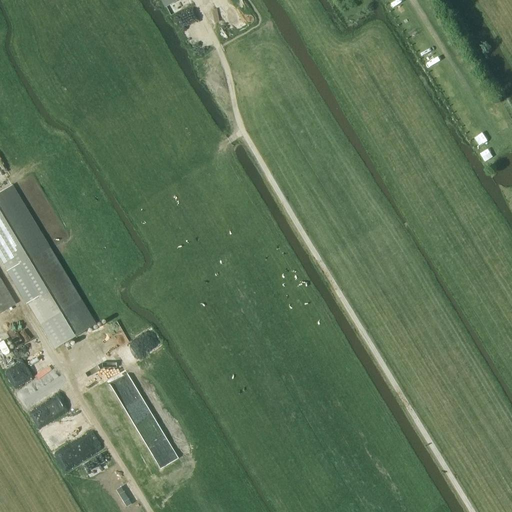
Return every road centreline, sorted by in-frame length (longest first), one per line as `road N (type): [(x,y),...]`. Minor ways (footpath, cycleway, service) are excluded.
road 1 (track): [(218,49),(237,121),(471,511)]
road 2 (track): [(149,511),(72,386)]
